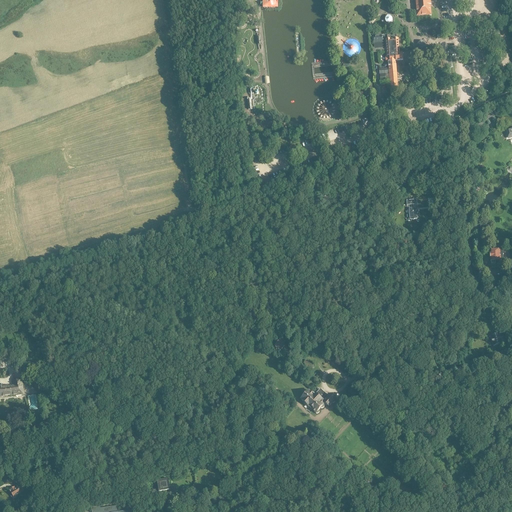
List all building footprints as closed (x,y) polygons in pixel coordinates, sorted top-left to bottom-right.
[(261,0),(261,8),(277,8),(277,0),(261,0)] [(414,0),(416,17),(431,15),(430,5),(431,5),(430,1),(429,0),(414,0)] [(374,16),(367,24),(368,25),(370,26),(377,18),(376,17),(374,16)] [(393,20),(393,19),(392,17),(391,16),(389,16),(387,16),(386,17),(385,18),(384,20),(385,22),(385,23),(386,24),(388,25),(390,24),(391,24),(392,23),(393,22),(393,20)] [(374,43),(398,41),(398,39),(396,39),(396,35),(396,34),(382,36),(373,36),(374,43)] [(398,41),(374,43),(374,49),(371,49),(371,51),(372,53),(386,51),(386,56),(389,56),(389,61),(396,61),(403,60),(402,52),(399,52),(398,41)] [(424,41),(417,44),(418,45),(419,48),(422,49),(425,47),(426,45),(425,41),(424,41)] [(396,61),(389,61),(388,61),(388,68),(379,69),(381,82),(390,81),(391,94),(398,94),(396,61)] [(360,86),(353,86),(353,107),(367,107),(367,86),(360,86)] [(416,200),(406,201),(407,205),(411,205),(411,209),(410,209),(410,207),(407,207),(408,212),(408,213),(409,214),(409,218),(408,219),(408,221),(411,221),(412,220),(415,219),(417,221),(419,221),(419,218),(417,217),(417,214),(418,213),(418,212),(418,210),(417,210),(416,208),(414,208),(414,205),(417,205),(416,200)] [(499,248),(493,248),(493,251),(489,251),(490,261),(491,261),(491,264),(495,264),(495,261),(500,261),(503,260),(503,254),(503,250),(501,250),(501,248),(499,248)] [(493,346),(502,343),(499,334),(488,337),(489,340),(491,339),(493,346)] [(285,342),(281,340),(275,347),(276,350),(278,350),(282,352),(283,351),(285,352),(288,350),(284,345),(285,342)] [(311,373),(315,365),(305,360),(301,368),(311,373)] [(2,390),(0,390),(0,396),(21,394),(21,391),(23,391),(21,379),(16,380),(16,386),(8,387),(8,386),(4,387),(4,388),(1,388),(2,390)] [(305,394),(301,400),(304,402),(304,403),(305,405),(306,405),(316,414),(318,414),(320,412),(319,410),(321,408),(323,408),(324,407),(324,405),(324,404),(325,403),(329,407),(332,403),(334,403),(335,402),(335,400),(330,395),(324,401),(322,399),(326,395),(320,389),(314,395),(309,391),(308,391),(307,391),(305,393),(305,394)] [(506,414),(510,409),(505,405),(501,410),(506,414)] [(175,493),(174,489),(170,489),(168,479),(157,481),(158,490),(150,491),(151,497),(175,493)] [(15,489),(14,487),(10,490),(11,491),(9,492),(10,493),(12,496),(11,497),(13,500),(16,498),(15,496),(21,493),(18,488),(15,489)]
